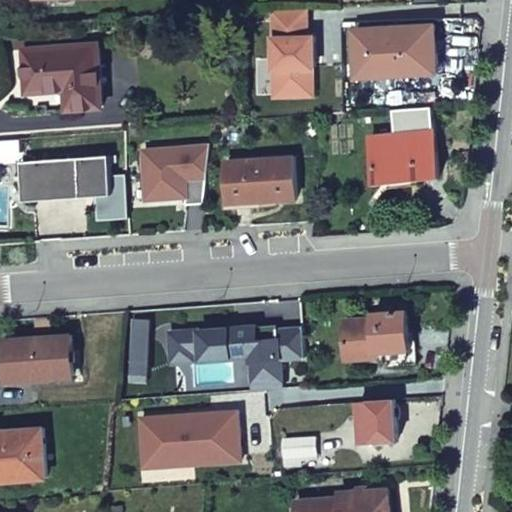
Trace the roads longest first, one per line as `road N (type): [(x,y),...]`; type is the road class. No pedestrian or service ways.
road 1 (residential): [(0,289),(492,261)]
road 2 (residential): [(465,511),(492,261)]
road 3 (residential): [(492,261),(511,79)]
